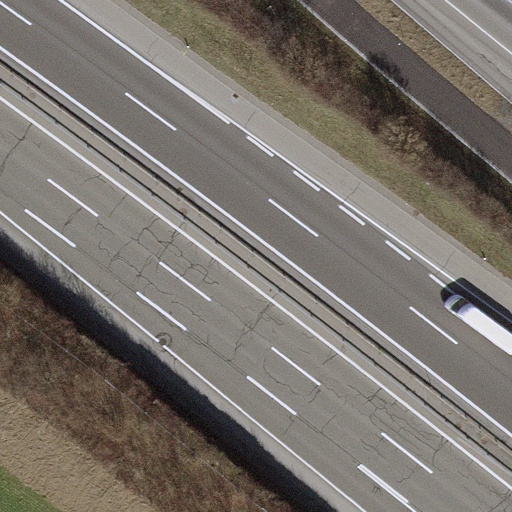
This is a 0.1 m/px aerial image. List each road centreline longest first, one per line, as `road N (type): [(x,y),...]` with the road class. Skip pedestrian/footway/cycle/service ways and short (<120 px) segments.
road 1 (motorway): [(511,383),(0,0)]
road 2 (motorway): [(0,145),(483,511)]
